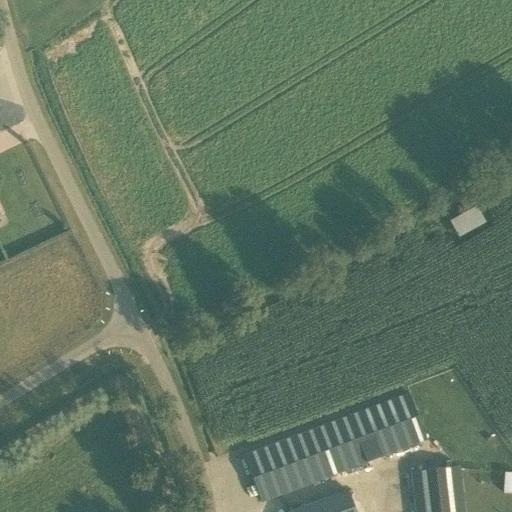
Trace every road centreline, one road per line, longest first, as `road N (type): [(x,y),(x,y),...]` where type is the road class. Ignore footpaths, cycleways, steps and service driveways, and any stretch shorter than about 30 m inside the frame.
road 1 (unclassified): [(132,317),(39,131),(0,0)]
road 2 (unclassified): [(208,511),(195,454),(132,317)]
road 3 (unclassified): [(0,402),(132,317)]
